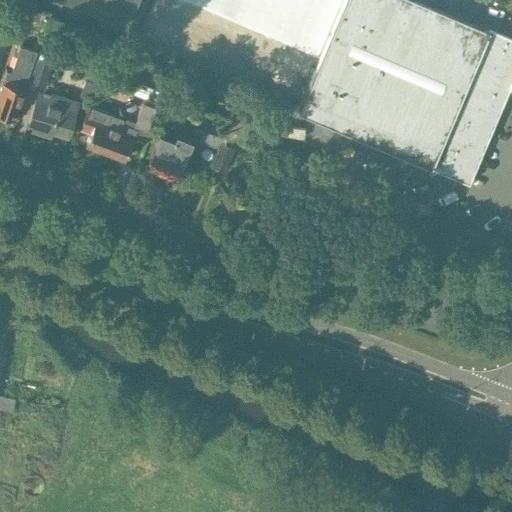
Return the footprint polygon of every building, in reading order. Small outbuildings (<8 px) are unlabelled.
[(71,0),(125,23),(134,0),(71,0)] [(179,0),(318,59),(341,0),(179,0)] [(341,0),(318,59),(297,108),(428,164),(466,180),(511,71),(511,37),(488,28),(423,0),(341,0)] [(19,2),(15,12),(27,16),(31,6),(19,2)] [(10,70),(6,68),(0,86),(0,115),(13,119),(24,87),(23,87),(35,49),(18,44),(10,70)] [(44,88),(52,62),(55,63),(57,54),(39,49),(37,57),(35,57),(27,82),(44,88)] [(84,66),(82,77),(93,80),(95,69),(84,66)] [(104,71),(99,87),(116,92),(121,75),(104,71)] [(83,80),(79,95),(89,98),(93,83),(83,80)] [(47,100),(35,97),(26,123),(32,125),(30,131),(45,135),(47,130),(66,136),(77,99),(50,91),(47,100)] [(123,158),(132,135),(136,127),(107,116),(109,113),(92,106),(93,103),(89,101),(79,128),(89,132),(84,144),(123,158)] [(147,127),(154,106),(142,102),(136,123),(147,127)] [(173,138),(159,132),(145,167),(174,179),(190,139),(175,133),(173,138)] [(218,144),(210,165),(223,170),(231,150),(233,146),(219,141),(218,144)]
